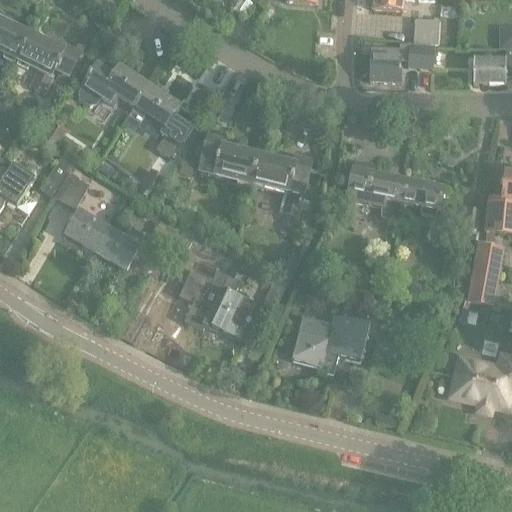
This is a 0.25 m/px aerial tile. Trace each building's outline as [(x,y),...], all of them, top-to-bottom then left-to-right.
[(317,0),(286,0),(286,7),(317,9),(317,0)] [(373,0),(373,12),(403,14),(403,2),(434,4),(434,1),(450,2),(459,2),(458,0),(373,0)] [(0,15),(0,56),(22,67),(35,39),(0,22),(0,21),(2,17),(0,15)] [(438,25),(414,23),(413,46),(436,48),(438,25)] [(511,31),(500,32),(500,53),(511,53),(511,31)] [(82,56),(64,47),(62,52),(35,39),(22,67),(37,74),(30,89),(44,96),(55,74),(69,81),(82,56)] [(422,50),(400,48),(399,53),(371,52),(370,60),(369,86),(400,87),(401,63),(408,63),(408,71),(420,71),(422,50)] [(434,50),(422,50),(420,71),(432,72),(434,50)] [(511,55),(504,56),(504,64),(473,64),(473,88),(505,88),(505,81),(511,80),(511,55)] [(114,78),(97,68),(79,96),(80,102),(91,109),(97,108),(101,101),(114,110),(120,100),(136,111),(149,89),(120,70),(114,78)] [(179,109),(149,89),(136,111),(165,130),(161,138),(165,140),(156,154),(168,162),(178,147),(181,148),(185,142),(182,140),(190,129),(174,118),(179,109)] [(260,157),(226,149),(227,143),(209,139),(202,166),(217,170),(215,177),(253,187),(260,157)] [(313,164),(294,159),(293,166),(260,157),(253,187),(289,196),(283,217),(298,220),(313,164)] [(64,158),(42,192),(54,200),(75,165),(64,158)] [(408,185),(397,183),(398,178),(388,176),(387,181),(373,178),(375,168),(356,164),(354,174),(353,173),(347,203),(383,210),(381,221),(400,224),(402,214),(404,207),(408,185)] [(24,173),(13,166),(8,174),(0,168),(0,214),(7,203),(29,218),(37,205),(25,198),(36,181),(34,180),(35,178),(36,177),(36,176),(36,175),(36,174),(36,173),(36,172),(35,171),(34,170),(32,169),(31,169),(30,169),(29,169),(28,169),(27,170),(26,171),(25,171),(24,173)] [(69,176),(55,200),(75,212),(89,187),(69,176)] [(511,176),(505,176),(503,202),(490,201),(487,235),(511,237),(511,176)] [(444,193),(408,185),(404,207),(421,211),(422,218),(435,221),(439,213),(440,214),(444,193)] [(480,213),(466,211),(462,234),(475,237),(480,213)] [(109,232),(78,214),(64,238),(95,256),(109,232)] [(140,251),(165,265),(184,231),(163,219),(148,246),(128,234),(124,241),(109,232),(95,256),(126,274),(140,251)] [(196,238),(184,231),(165,265),(177,272),(196,238)] [(503,251),(478,246),(467,305),(492,310),(503,251)] [(300,263),(285,256),(274,280),(289,287),(300,263)] [(237,262),(229,279),(242,285),(250,269),(237,262)] [(228,280),(217,275),(213,283),(191,273),(179,299),(195,307),(185,327),(202,335),(206,328),(228,280)] [(382,279),(368,279),(368,292),(382,292),(382,279)] [(206,328),(239,343),(255,309),(234,299),(241,286),(228,280),(206,328)] [(273,321),(288,291),(275,285),(261,315),(273,321)] [(299,337),(292,364),(301,366),(321,372),(320,376),(334,379),(339,361),(361,366),(370,329),(334,320),(332,328),(304,321),(299,337)] [(378,343),(372,363),(388,368),(394,347),(378,343)] [(451,400),(458,402),(459,404),(466,406),(468,404),(479,407),(478,414),(489,417),(491,410),(509,414),(511,400),(511,361),(501,359),(498,371),(460,362),(454,384),(453,385),(451,392),(452,394),(451,400)] [(381,412),(378,426),(397,430),(400,417),(381,412)]
